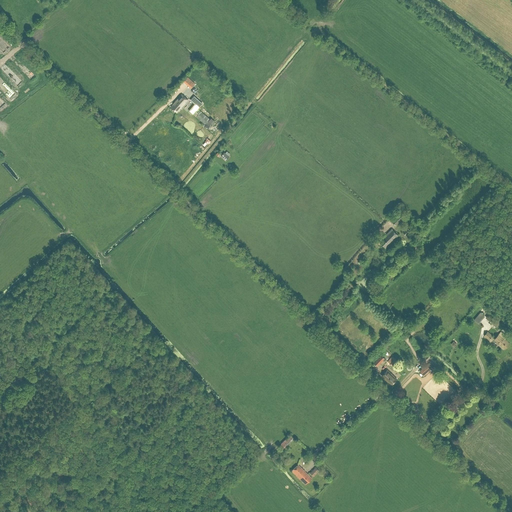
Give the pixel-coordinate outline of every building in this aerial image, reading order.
[(171,106),(177,112),(188,99),(182,94),(171,106)] [(194,96),(191,100),(196,104),(199,101),(194,96)] [(195,105),(190,111),(200,120),(202,118),(207,123),(210,119),(195,105)] [(224,152),(221,156),(223,158),(224,158),(226,160),(230,155),(226,152),(225,153),(224,152)] [(389,219),(392,221),(395,225),(405,215),(401,212),(396,217),(393,215),(389,219)] [(415,222),(408,216),(406,218),(413,224),(415,222)] [(379,241),(386,247),(398,235),(391,229),(379,241)] [(479,311),(474,316),(478,319),(482,315),(479,311)] [(487,331),(483,335),(489,340),(492,336),(487,331)] [(501,331),(499,334),(494,339),(500,344),(499,345),(504,349),(509,343),(504,339),(507,336),(501,331)] [(373,363),(377,366),(385,358),(381,355),(373,363)] [(392,355),(387,361),(392,365),(397,360),(392,355)] [(382,375),(391,384),(397,379),(387,370),(382,375)] [(291,441),(287,437),(281,443),(285,447),(291,441)] [(292,470),(305,484),(311,478),(298,464),(292,470)] [(314,466),(308,473),(312,476),(318,470),(314,466)]
